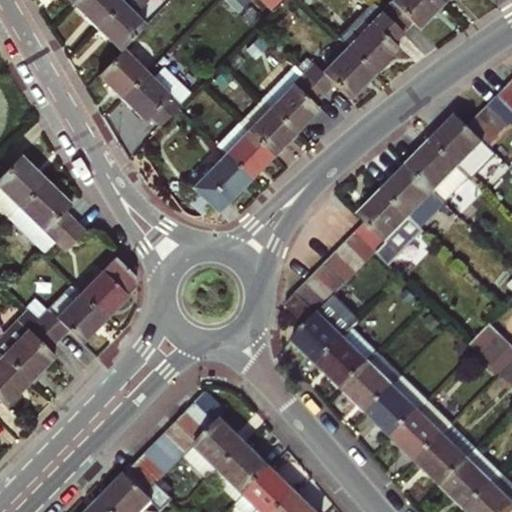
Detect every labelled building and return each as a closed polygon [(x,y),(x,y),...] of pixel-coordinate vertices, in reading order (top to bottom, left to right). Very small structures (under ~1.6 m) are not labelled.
[(100,30),(124,4),(128,0),(82,0),(76,7),(100,30)] [(284,0),(266,0),(264,2),(273,11),(284,0)] [(445,3),(441,0),(395,0),(384,12),(405,33),(416,23),(421,28),(445,3)] [(124,4),(100,30),(124,53),(127,50),(148,27),(124,4)] [(405,33),(384,12),(376,5),(341,40),(349,48),(376,74),(401,49),(395,43),(405,33)] [(304,73),(326,94),(336,84),(351,99),(376,74),(349,48),(325,73),(314,63),(304,73)] [(124,53),(101,77),(123,99),(149,72),(127,50),(124,53)] [(304,73),(295,64),(263,97),(272,106),(304,73)] [(149,72),(123,99),(146,122),(151,116),(161,126),(182,105),(149,72)] [(272,106),(299,132),(322,108),(317,104),(326,94),(304,73),(272,106)] [(511,93),(507,89),(497,99),(511,112),(511,93)] [(272,106),(263,97),(239,122),(249,131),(272,106)] [(511,127),(511,112),(497,99),(489,107),(511,128),(511,127)] [(275,157),(299,132),(272,106),(249,131),(275,157)] [(511,128),(489,107),(479,117),(501,138),(511,128)] [(501,138),(479,117),(469,127),(486,144),(491,149),(501,138)] [(434,143),(462,170),(486,144),(469,127),(459,118),(434,143)] [(228,153),(253,178),(275,157),(249,131),(239,122),(218,144),(228,153)] [(434,143),(410,168),(437,194),(448,204),(471,179),(462,170),(434,143)] [(195,187),(215,207),(225,198),(230,202),(253,178),(228,153),(195,187)] [(0,189),(4,185),(27,208),(53,181),(30,158),(13,175),(0,163),(0,162),(0,189)] [(437,194),(410,168),(387,191),(415,218),(437,194)] [(53,181),(27,208),(61,241),(82,220),(74,212),(79,206),(53,181)] [(4,185),(0,189),(0,211),(12,223),(27,208),(4,185)] [(415,218),(387,191),(362,218),(369,225),(389,244),(380,253),(378,255),(392,269),(428,231),(415,218)] [(27,208),(12,223),(46,257),(61,241),(27,208)] [(82,220),(61,241),(70,250),(90,229),(82,220)] [(369,225),(361,234),(380,253),(389,244),(369,225)] [(361,234),(350,245),(370,264),(378,255),(380,253),(361,234)] [(359,274),(370,264),(350,245),(340,255),(359,274)] [(359,274),(340,255),(329,266),(348,286),(359,274)] [(348,286),(329,266),(319,277),(338,296),(348,286)] [(84,295),(108,319),(130,296),(107,273),(84,295)] [(338,296),(319,277),(308,288),(328,307),(338,296)] [(77,287),(56,309),(63,315),(84,295),(77,287)] [(308,288),(298,298),(318,317),(321,314),(328,307),(308,288)] [(33,311),(64,341),(76,329),(88,339),(108,319),(84,295),(63,315),(56,309),(45,299),(33,311)] [(318,317),(298,298),(289,308),(308,327),(318,317)] [(0,345),(0,347),(36,383),(64,356),(56,348),(64,341),(33,311),(0,345)] [(318,317),(308,327),(294,342),(320,367),(347,339),(321,314),(318,317)] [(473,347),(483,357),(504,335),(494,325),(473,347)] [(483,357),(493,367),(511,347),(511,343),(504,335),(483,357)] [(347,339),(320,367),(347,392),(373,365),(347,339)] [(0,399),(3,397),(13,407),(36,383),(0,347),(0,399)] [(511,347),(493,367),(503,377),(511,367),(511,347)] [(373,365),(347,392),(371,416),(398,389),(373,365)] [(511,367),(503,377),(504,378),(511,385),(511,367)] [(398,389),(371,416),(396,440),(432,403),(408,379),(398,389)] [(218,427),(209,436),(198,446),(198,447),(223,472),(252,443),(226,418),(221,408),(206,395),(196,405),(218,427)] [(432,403),(396,440),(420,464),(447,436),(457,426),(432,403)] [(187,415),(209,436),(218,427),(196,405),(187,415)] [(187,415),(177,426),(198,446),(209,436),(187,415)] [(485,446),(461,422),(457,426),(447,436),(471,460),(481,450),(485,446)] [(177,426),(167,436),(189,457),(198,447),(198,446),(177,426)] [(167,436),(156,446),(178,467),(189,457),(167,436)] [(447,436),(420,464),(445,487),(471,460),(447,436)] [(223,472),(214,482),(207,489),(231,511),(239,505),(276,466),(252,443),(223,472)] [(156,446),(147,456),(169,477),(178,467),(156,446)] [(198,447),(189,457),(214,482),(223,472),(198,447)] [(506,474),(481,450),(471,460),(496,484),(506,474)] [(169,477),(147,456),(137,466),(159,487),(169,477)] [(471,460),(445,487),(470,511),(496,484),(471,460)] [(137,466),(128,475),(150,497),(159,487),(137,466)] [(276,466),(239,505),(246,511),(280,511),(301,491),(276,466)] [(511,479),(506,474),(496,484),(511,499),(511,479)] [(103,500),(115,511),(149,511),(157,504),(150,497),(128,475),(103,500)] [(511,511),(511,499),(496,484),(470,511),(469,511),(511,511)] [(322,511),(301,491),(280,511),(322,511)] [(115,511),(103,500),(91,511),(115,511)]
